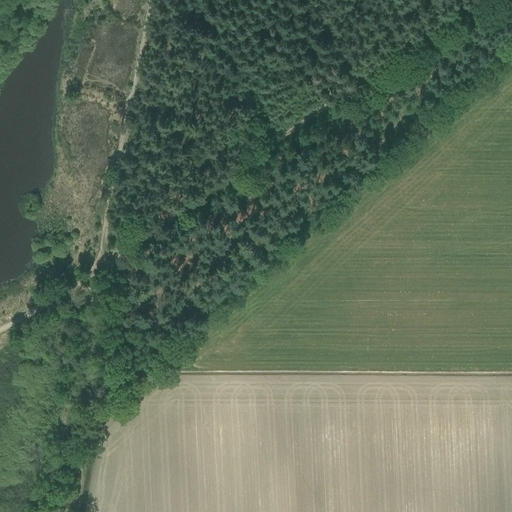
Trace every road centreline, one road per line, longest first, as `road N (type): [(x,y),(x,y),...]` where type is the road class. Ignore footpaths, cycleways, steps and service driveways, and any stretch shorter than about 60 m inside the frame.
road 1 (track): [(97,264),(353,79)]
road 2 (track): [(353,79),(463,0)]
